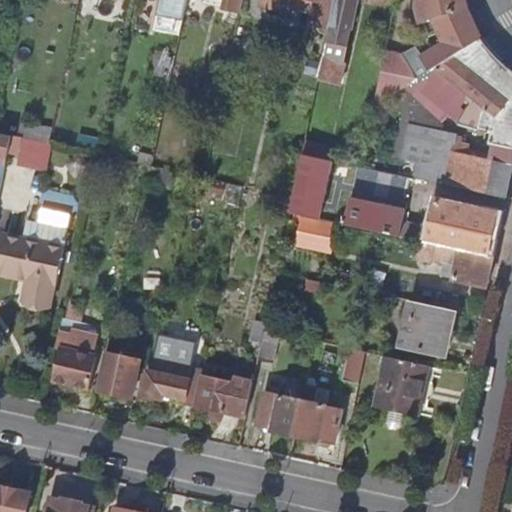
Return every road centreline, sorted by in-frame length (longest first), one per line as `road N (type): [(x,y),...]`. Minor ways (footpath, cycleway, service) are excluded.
road 1 (residential): [(0,427),(392,511)]
road 2 (residential): [(469,511),(511,310)]
